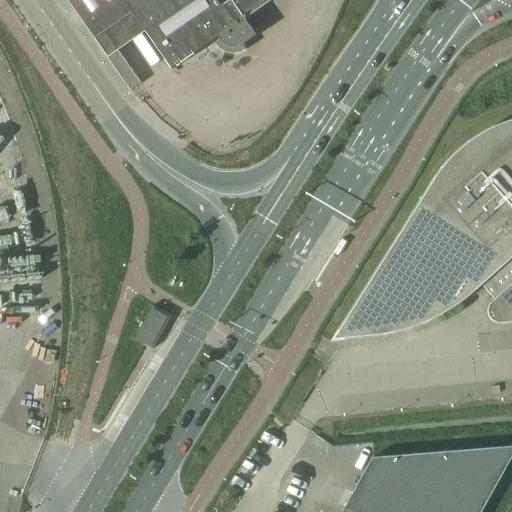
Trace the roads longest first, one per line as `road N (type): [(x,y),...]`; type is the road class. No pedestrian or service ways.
road 1 (primary): [(137,511),(424,50)]
road 2 (primary): [(235,268),(107,477)]
road 3 (unclassified): [(185,179),(125,131),(28,0)]
road 4 (unknown): [(125,131),(256,59),(296,0)]
road 5 (primary): [(402,13),(301,163)]
road 6 (primary): [(301,163),(235,268)]
road 7 (unclassified): [(301,163),(238,186),(185,179)]
